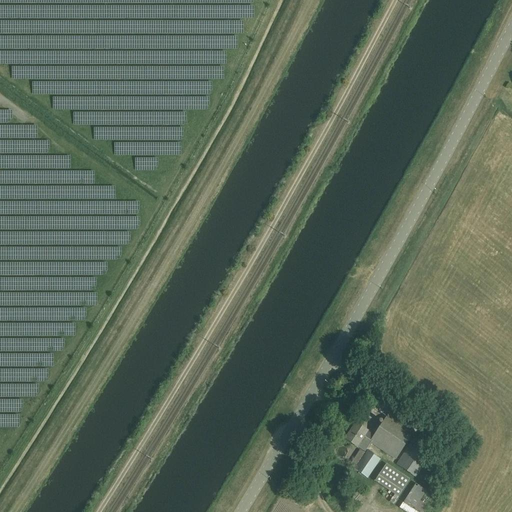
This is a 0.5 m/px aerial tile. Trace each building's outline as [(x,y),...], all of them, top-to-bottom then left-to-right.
[(414,432),(388,415),(373,438),(366,433),(367,432),(356,424),(345,440),(357,448),(357,447),(365,452),(371,443),(396,460),(414,432)] [(434,451),(414,437),(395,464),(416,478),(434,451)] [(380,460),(366,451),(353,469),(367,479),(380,460)] [(409,480),(386,464),(374,482),(398,497),(409,480)] [(426,491),(415,484),(402,504),(413,511),(426,491)] [(424,499),(416,509),(420,511),(426,511),(432,505),(424,499)]
